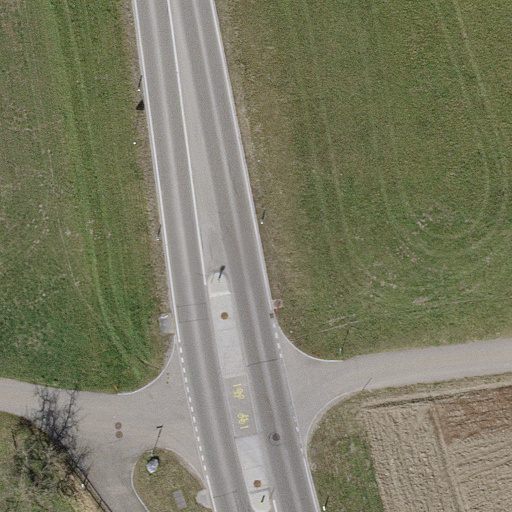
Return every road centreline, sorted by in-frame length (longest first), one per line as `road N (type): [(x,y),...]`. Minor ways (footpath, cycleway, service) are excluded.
road 1 (track): [(511,361),(111,431),(0,396)]
road 2 (secondary): [(171,0),(264,511)]
